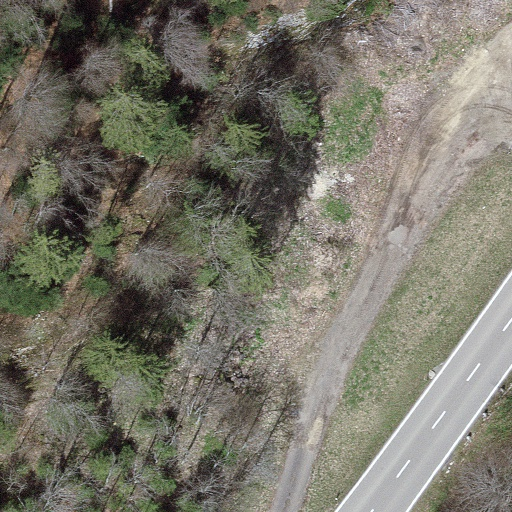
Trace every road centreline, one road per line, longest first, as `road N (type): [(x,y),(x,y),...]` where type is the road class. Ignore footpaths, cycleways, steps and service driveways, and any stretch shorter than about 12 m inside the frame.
road 1 (track): [(283,511),(369,286),(454,141),(511,67)]
road 2 (secondary): [(377,511),(511,324)]
